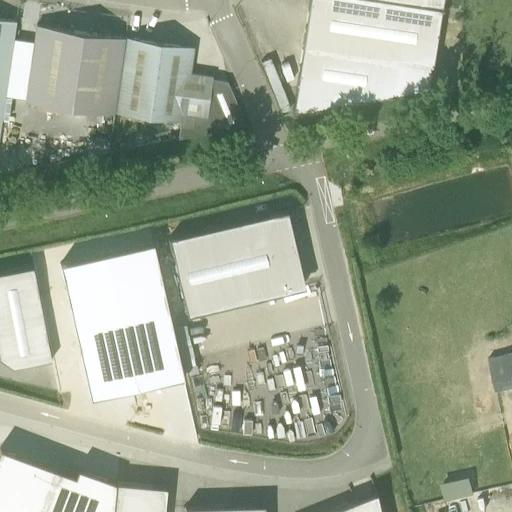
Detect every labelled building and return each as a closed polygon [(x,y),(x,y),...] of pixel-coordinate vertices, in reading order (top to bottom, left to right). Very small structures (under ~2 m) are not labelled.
[(443,8),(443,7),(441,7),(395,0),(309,0),(292,114),(429,87),(441,8),(443,8)] [(15,24),(15,20),(0,17),(0,124),(4,95),(15,24)] [(36,24),(36,27),(25,98),(114,111),(125,37),(36,24)] [(125,37),(114,111),(180,121),(178,137),(245,124),(227,80),(212,78),(188,75),(193,46),(125,36),(125,37)] [(187,315),(287,291),(286,291),(286,289),(303,285),(303,284),(297,260),(286,212),(286,211),(267,216),(267,214),(207,228),(168,237),(169,238),(187,315)] [(60,263),(90,399),(183,377),(153,242),(60,263)] [(0,271),(0,359),(12,367),(51,359),(33,265),(0,271)] [(0,447),(0,511),(112,511),(115,481),(77,467),(74,475),(37,461),(0,447)] [(163,511),(165,498),(164,498),(165,487),(151,486),(151,485),(116,481),(113,511),(163,511)] [(381,511),(376,491),(323,511),(381,511)] [(264,511),(264,503),(260,504),(260,507),(244,508),(244,504),(184,506),(184,511),(264,511)]
